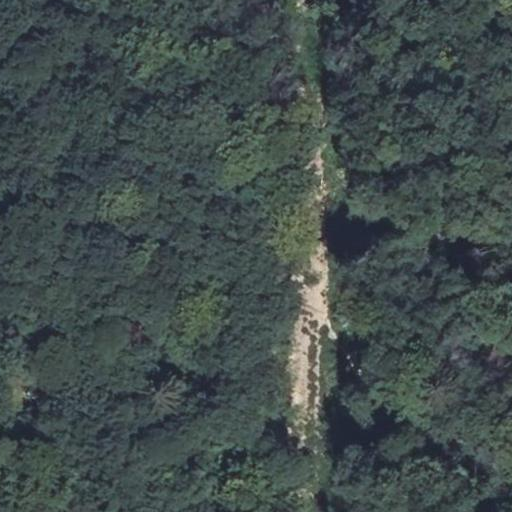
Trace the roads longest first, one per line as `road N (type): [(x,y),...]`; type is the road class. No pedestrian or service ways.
road 1 (track): [(468,511),(433,465),(361,396),(323,294),(278,238),(184,67),(108,0)]
road 2 (track): [(309,511),(323,294),(319,117),(269,0)]
